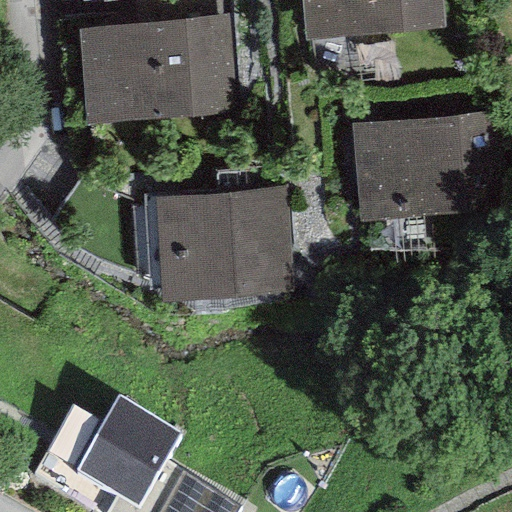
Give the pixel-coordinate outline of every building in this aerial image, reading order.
[(436,0),(308,0),(311,29),(438,20),(436,0)] [(223,20),(85,30),(90,113),(229,103),(223,20)] [(495,116),(357,126),(364,212),(501,202),(495,116)] [(282,191),(159,198),(164,290),(287,283),(282,191)] [(107,436),(70,414),(34,476),(95,511),(160,511),(180,478),(161,467),(173,445),(119,414),(107,436)] [(190,476),(169,511),(246,511),(248,510),(190,476)]
